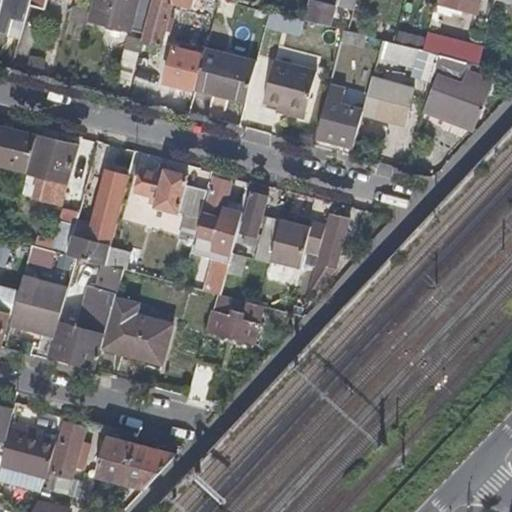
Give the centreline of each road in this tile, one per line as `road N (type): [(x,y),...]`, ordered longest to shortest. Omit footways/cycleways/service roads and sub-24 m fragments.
road 1 (residential): [(423,199),(0,93)]
road 2 (residential): [(211,433),(0,376)]
